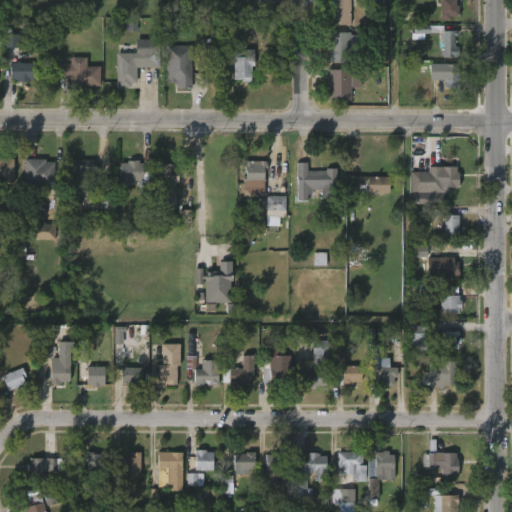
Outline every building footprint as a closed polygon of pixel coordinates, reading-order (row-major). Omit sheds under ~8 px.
[(357,0),(357,5),(350,5),(350,25),(328,25),(328,0),(357,0)] [(456,0),(439,0),(440,19),(457,18),(456,0)] [(126,31),(136,31),(137,20),(126,19),(126,31)] [(456,36),(456,45),(461,45),(461,57),(445,57),(445,31),(459,31),(459,36),(456,36)] [(349,33),(350,35),(356,35),(356,48),(349,48),(349,63),(329,63),(328,33),(349,33)] [(5,34),(5,48),(19,48),(19,34),(5,34)] [(190,46),(192,89),(176,90),(176,84),(168,84),(167,46),(190,46)] [(129,83),(129,88),(117,88),(117,84),(116,84),(116,54),(135,54),(135,49),(158,49),(158,68),(136,68),(136,83),(129,83)] [(252,78),(252,82),(235,80),(236,53),(244,53),(244,50),(255,50),(255,67),(253,67),(253,78),(252,78)] [(86,58),(86,67),(98,67),(98,84),(70,84),(70,79),(57,79),(57,65),(70,65),(70,58),(86,58)] [(19,62),(19,64),(38,64),(38,80),(10,80),(10,64),(19,62)] [(459,64),(459,88),(444,88),(444,72),(439,72),(439,79),(431,79),(431,64),(459,64)] [(351,102),(328,101),(329,70),(351,70),(351,102)] [(0,155),(3,155),(3,158),(13,158),(13,183),(2,183),(2,178),(0,178),(0,155)] [(54,183),(54,185),(38,185),(38,191),(30,191),(30,185),(23,185),(24,158),(45,158),(45,160),(54,161),(54,183)] [(90,172),(90,191),(71,191),(71,187),(65,187),(65,179),(71,179),(70,159),(93,159),(93,172),(90,172)] [(139,159),(139,162),(143,162),(142,178),(131,179),(131,182),(125,182),(125,187),(119,187),(119,162),(139,159)] [(178,175),(178,181),(176,181),(175,208),(155,207),(157,159),(166,159),(166,163),(178,163),(178,175)] [(267,160),(267,169),(264,169),(264,177),(265,177),(264,185),(242,185),(243,175),(245,175),(245,169),(243,169),(244,160),(267,160)] [(307,161),(307,170),(326,170),(326,167),(337,167),(337,197),(322,198),(321,189),(312,189),(312,194),(307,194),(307,200),(297,200),(297,161),(307,161)] [(454,167),(454,172),(456,172),(455,187),(440,187),(440,192),(419,192),(419,172),(426,172),(426,167),(454,167)] [(389,192),(367,192),(368,175),(389,176),(389,192)] [(112,193),(113,177),(99,177),(99,192),(112,193)] [(96,209),(113,208),(113,195),(96,195),(96,209)] [(285,216),(266,216),(266,195),(286,195),(285,216)] [(457,240),(442,240),(442,215),(457,215),(457,240)] [(34,223),(56,223),(55,239),(29,238),(30,221),(35,221),(34,223)] [(429,258),(429,246),(416,246),(416,257),(429,258)] [(326,253),(314,252),(313,266),(325,266),(326,253)] [(359,254),(352,253),(350,265),(357,266),(359,254)] [(443,257),(451,257),(451,262),(455,262),(456,276),(435,276),(435,257),(443,257)] [(204,268),(204,275),(206,275),(206,271),(214,271),(214,274),(224,274),(224,271),(234,271),(234,282),(232,282),(232,303),(206,303),(206,279),(204,279),(204,284),(197,284),(196,268),(204,268)] [(459,295),(459,300),(461,300),(461,307),(459,307),(459,313),(440,313),(440,295),(459,295)] [(410,326),(410,351),(426,351),(426,326),(410,326)] [(458,331),(458,336),(461,336),(461,343),(459,343),(459,348),(440,348),(440,331),(458,331)] [(200,332),(200,342),(202,342),(202,356),(195,356),(195,367),(186,368),(185,332),(200,332)] [(326,385),(308,387),(308,385),(302,385),(302,370),(307,370),(306,355),(313,355),(312,340),(328,339),(328,362),(326,362),(326,385)] [(176,365),(176,384),(167,384),(167,382),(162,382),(162,380),(158,380),(158,364),(161,364),(161,343),(179,343),(179,365),(176,365)] [(69,350),(68,381),(60,380),(60,383),(50,383),(51,362),(53,362),(53,358),(57,358),(57,350),(69,350)] [(278,350),(278,354),(289,354),(290,382),(278,383),(278,385),(263,384),(263,368),(270,368),(269,350),(278,350)] [(253,355),(253,375),(251,375),(250,385),(229,384),(229,382),(222,382),(222,369),(229,369),(229,368),(235,367),(242,368),(242,365),(240,365),(240,362),(242,362),(242,354),(253,355)] [(441,356),(441,360),(456,360),(457,385),(429,387),(429,385),(422,385),(422,372),(429,372),(429,360),(438,360),(438,356),(441,356)] [(344,357),(344,365),(361,365),(361,381),(352,381),(352,385),(336,385),(336,373),(343,373),(343,371),(335,371),(335,357),(344,357)] [(208,386),(194,387),(194,368),(201,368),(201,360),(218,359),(218,385),(208,385),(208,386)] [(374,359),(374,367),(397,367),(397,376),(394,376),(394,385),(368,383),(368,359),(374,359)] [(103,386),(86,386),(87,366),(103,367),(103,386)] [(126,366),(126,367),(141,367),(142,385),(133,385),(133,382),(121,382),(121,367),(126,366)] [(21,367),(26,376),(22,377),(25,385),(15,390),(14,387),(8,390),(1,376),(9,371),(9,372),(21,367)] [(205,449),(205,452),(212,452),(212,470),(195,470),(194,449),(205,449)] [(248,469),(248,474),(235,475),(233,454),(254,451),(254,469),(248,469)] [(362,467),(337,467),(337,451),(362,451),(362,467)] [(390,451),(390,456),(395,456),(396,479),(387,479),(387,472),(377,472),(376,453),(390,451)] [(94,452),(94,454),(108,454),(108,470),(96,469),(96,479),(89,479),(87,492),(80,492),(80,473),(87,473),(87,452),(94,452)] [(122,471),(122,481),(125,481),(125,493),(112,493),(113,457),(130,457),(130,452),(140,452),(140,471),(122,471)] [(181,452),(181,490),(158,489),(158,452),(181,452)] [(284,452),(284,461),(286,461),(286,470),(266,470),(266,455),(273,455),(273,452),(284,452)] [(316,452),(318,453),(318,455),(326,455),(326,481),(314,481),(314,472),(307,472),(307,488),(311,488),(311,501),(297,501),(297,461),(308,461),(306,452),(316,452)] [(453,453),(453,460),(454,460),(454,474),(439,474),(439,468),(421,468),(421,454),(434,453),(434,458),(438,458),(438,453),(453,453)] [(56,458),(56,471),(43,471),(43,478),(30,478),(30,474),(27,474),(26,464),(29,464),(29,458),(56,458)] [(188,486),(202,486),(201,475),(188,476),(188,486)] [(353,490),(332,490),(331,503),(353,503),(353,490)] [(40,496),(42,503),(43,502),(45,511),(24,511),(26,511),(25,507),(28,506),(25,497),(40,493),(40,496)] [(456,511),(434,511),(434,495),(458,495),(458,504),(456,504),(456,511)]
